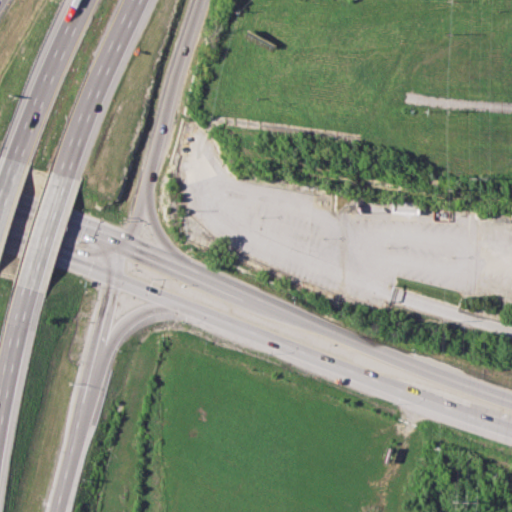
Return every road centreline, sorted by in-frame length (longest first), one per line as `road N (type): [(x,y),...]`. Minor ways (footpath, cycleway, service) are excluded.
road 1 (trunk): [(511,397),(0,199)]
road 2 (trunk): [(115,275),(395,389),(511,426)]
road 3 (motorway): [(115,275),(205,0)]
road 4 (motorway): [(59,178),(132,0)]
road 5 (motorway): [(88,0),(11,159)]
road 6 (motorway): [(53,511),(99,346)]
road 7 (residential): [(511,330),(379,290)]
road 8 (trunk): [(0,238),(115,275)]
